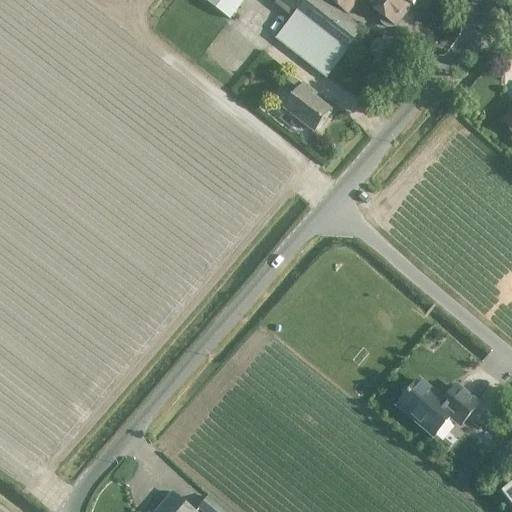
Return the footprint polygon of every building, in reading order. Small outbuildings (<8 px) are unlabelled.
[(244,0),(203,0),(229,20),(244,0)] [(278,0),(274,5),(291,18),(276,39),(325,78),(362,32),(321,0),(278,0)] [(328,0),(347,14),(358,0),(361,0),(365,3),(380,15),(380,20),(382,24),(385,27),(390,28),(395,26),(395,27),(412,6),(413,7),(415,4),(409,0),(328,0)] [(313,93),(301,84),(301,85),(290,78),(282,88),(293,96),(283,109),(313,133),(331,111),(310,96),(313,93)] [(511,110),(502,123),(511,131),(511,133),(511,136),(510,139),(511,141),(511,144),(511,110)] [(397,406),(434,437),(451,417),(461,426),(478,406),(456,387),(443,402),(418,381),(397,406)] [(511,484),(502,492),(511,504),(511,484)] [(155,511),(194,511),(172,493),(155,511)] [(202,511),(224,511),(207,498),(198,509),(202,511)]
